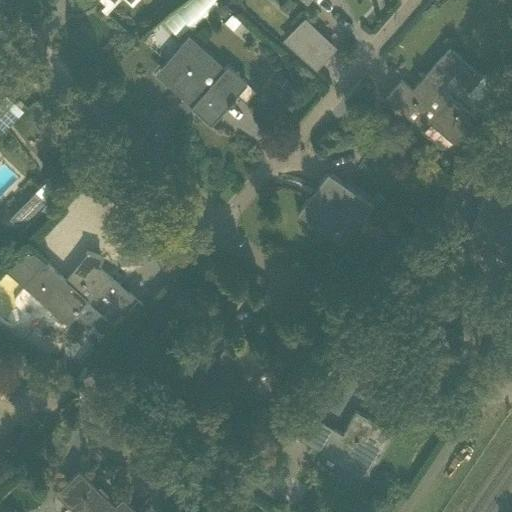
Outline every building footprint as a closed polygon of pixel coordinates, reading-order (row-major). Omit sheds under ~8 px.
[(240,20),(232,12),(222,0),(216,7),(226,18),(224,20),(233,28),(240,20)] [(301,20),(284,40),(313,66),(331,46),(301,20)] [(190,31),(153,72),(210,122),(230,103),(235,97),(234,96),(246,82),(190,31)] [(471,87),(482,74),(449,45),(449,47),(426,73),(417,81),(421,85),(416,91),(401,78),(400,80),(401,80),(387,95),(386,96),(422,128),(429,122),(451,140),(472,115),(440,86),(452,72),(471,87)] [(296,85),(280,70),(273,78),(290,92),(296,85)] [(449,184),(452,185),(441,199),(454,208),(464,194),(485,167),(470,156),(449,184)] [(327,170),(318,183),(316,185),(318,187),(312,196),(310,194),(297,211),(307,219),(306,220),(311,223),(311,222),(340,242),(359,214),(362,217),(372,202),(327,170)] [(511,197),(483,184),(475,201),(482,204),(469,232),(486,240),(488,237),(511,247),(511,197)] [(35,190),(8,217),(18,227),(44,200),(35,190)] [(86,251),(88,252),(66,277),(45,259),(23,284),(51,308),(66,321),(78,308),(75,305),(84,295),(111,319),(113,318),(111,317),(120,307),(121,308),(123,307),(122,306),(130,296),(131,296),(133,295),(97,264),(100,256),(101,256),(101,254),(86,250),(86,251)] [(202,373),(256,410),(289,362),(273,351),(271,355),(263,349),(264,348),(245,336),(235,351),(227,363),(214,354),(202,373)] [(342,462),(367,476),(391,435),(370,423),(372,419),(356,410),(338,441),(350,448),(342,462)] [(142,437),(150,442),(155,434),(147,429),(142,437)] [(253,455),(240,478),(262,492),(276,469),(253,455)] [(291,480),(297,473),(279,459),(274,466),(291,480)] [(56,493),(75,511),(136,511),(138,511),(122,495),(114,503),(105,495),(104,496),(95,488),(78,469),(56,493)] [(14,511),(0,502),(0,511),(14,511)]
